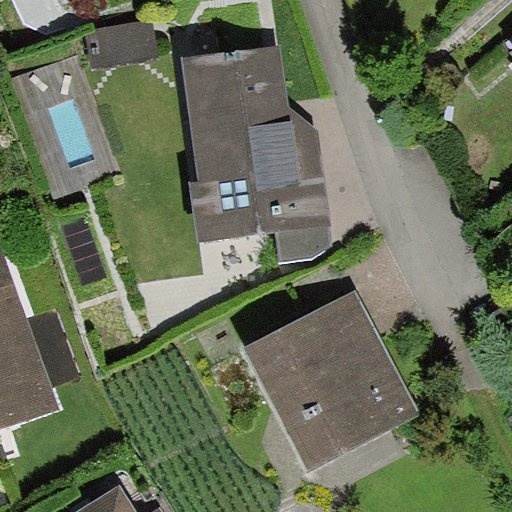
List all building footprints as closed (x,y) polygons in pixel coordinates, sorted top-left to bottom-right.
[(90,38),(97,70),(148,59),(140,27),(90,38)] [(277,58),(188,69),(208,241),(274,234),(278,266),(328,260),(314,134),(287,137),(277,58)] [(0,261),(0,429),(52,411),(0,261)] [(356,303),(252,355),(310,470),(414,418),(356,303)] [(130,511),(115,487),(74,511),(159,511),(156,506),(146,511),(130,511)]
